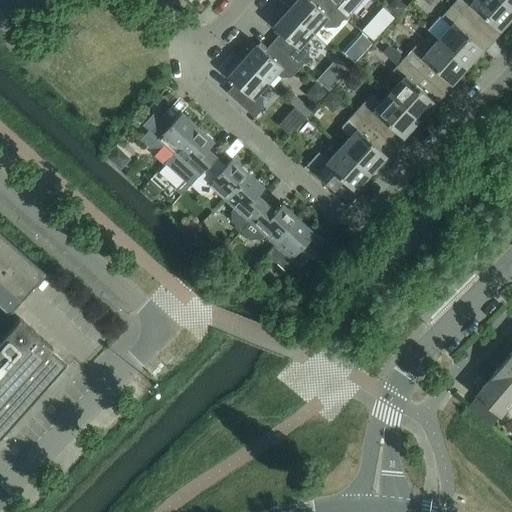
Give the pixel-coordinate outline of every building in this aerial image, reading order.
[(346,16),(327,0),(295,0),(287,9),(314,33),(323,23),(326,26),(337,26),(346,16)] [(327,0),(346,16),(354,6),(353,0),(327,0)] [(511,16),(511,9),(501,0),(455,0),(452,4),(471,21),(479,12),(499,30),(502,28),(504,29),(511,22),(509,20),(511,16)] [(511,0),(501,0),(511,9),(511,0)] [(463,30),(471,21),(452,4),(441,16),(450,25),(438,39),(467,66),(474,59),(476,60),(483,52),(481,51),(483,48),(463,30)] [(314,33),(287,9),(273,26),(280,32),(272,41),(300,66),(309,57),(308,46),(305,43),(314,33)] [(467,66),(438,39),(425,53),(415,45),(404,57),(423,74),(431,66),(451,84),(453,81),(455,83),(462,75),(461,73),(467,66)] [(300,66),(272,41),(264,50),(257,43),(242,60),(268,83),(277,73),(281,77),(291,76),(300,66)] [(415,83),(423,74),(404,57),(392,69),(402,78),(389,93),(419,119),(426,112),(427,114),(434,106),(433,104),(435,102),(415,83)] [(268,83),(242,60),(227,76),(234,83),(226,92),(254,117),(263,107),(263,97),(259,93),(268,83)] [(419,119),(389,93),(381,102),(371,93),(356,111),(375,128),(383,119),(403,137),(405,135),(407,136),(414,128),(412,127),(419,119)] [(174,152),(198,126),(181,111),(175,119),(166,111),(160,117),(153,111),(142,123),(149,129),(140,138),(150,147),(161,147),(164,143),(174,152)] [(366,137),(375,128),(356,111),(342,126),(342,130),(349,137),(341,146),(370,173),(377,165),(379,167),(386,159),(384,158),(387,155),(366,137)] [(174,152),(166,161),(191,184),(216,156),(207,148),(214,141),(198,126),(174,152)] [(115,148),(108,156),(120,168),(128,161),(130,158),(117,146),(115,148)] [(370,173),(341,146),(328,160),(318,151),(306,164),(326,182),(334,172),(354,190),(357,188),(358,190),(366,182),(364,180),(370,173)] [(224,198),(248,172),(232,157),(225,164),(216,156),(191,184),(200,193),(211,192),(214,189),(224,198)] [(264,186),(248,172),(224,198),(234,207),(231,210),(232,221),(241,230),(266,202),(258,194),(264,186)] [(275,243),(298,217),(282,203),(275,210),(266,202),(241,230),(251,239),(261,238),(265,234),(275,243)] [(275,243),(266,253),(282,267),(292,275),(317,248),(322,242),(313,234),(315,232),(298,217),(275,243)] [(0,323),(45,272),(0,232),(0,323)] [(48,387),(68,364),(50,348),(53,346),(20,317),(0,338),(0,437),(47,385),(48,387)] [(511,350),(503,361),(511,368),(511,350)] [(511,368),(503,361),(489,377),(511,396),(511,368)] [(511,400),(511,396),(489,377),(475,394),(500,415),(511,400)]
